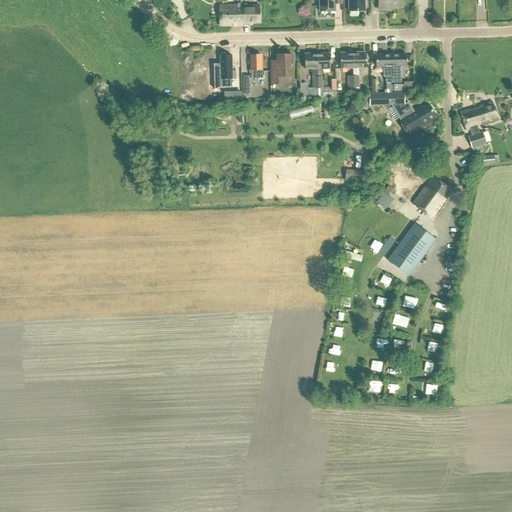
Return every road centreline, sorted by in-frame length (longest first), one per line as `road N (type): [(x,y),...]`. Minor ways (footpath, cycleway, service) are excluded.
road 1 (unclassified): [(422,33),(197,39),(166,26),(139,0)]
road 2 (residential): [(446,33),(450,159)]
